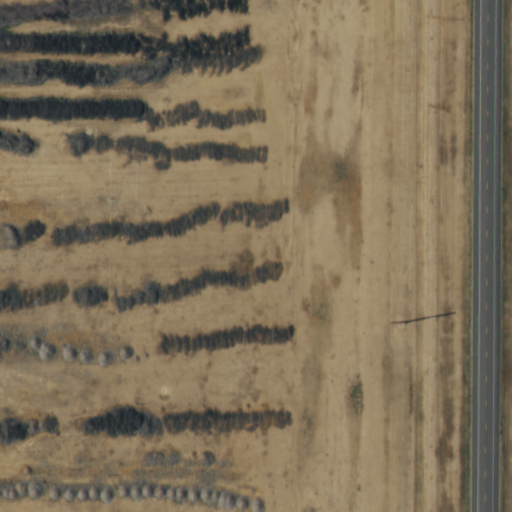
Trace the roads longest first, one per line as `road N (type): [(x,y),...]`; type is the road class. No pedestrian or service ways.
road 1 (trunk): [(486,0),(485,258)]
road 2 (trunk): [(483,511),(485,258)]
